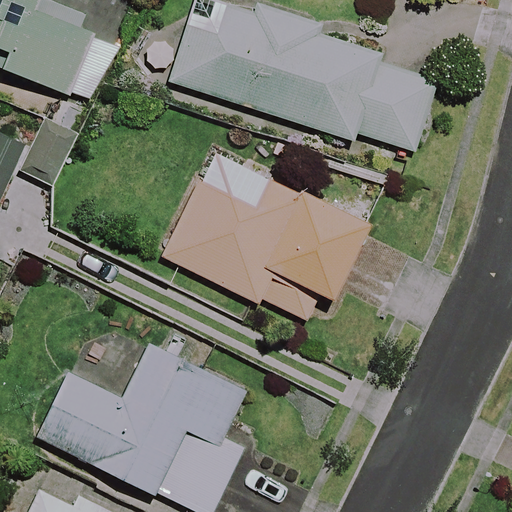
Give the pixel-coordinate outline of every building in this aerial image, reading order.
[(84,33),(89,21),(43,3),(44,0),(0,0),(0,57),(1,58),(0,61),(0,76),(99,116),(125,50),(84,33)] [(191,0),(165,86),(351,144),(353,139),(412,157),(435,83),(376,64),(378,56),(313,36),(317,25),(252,5),(249,16),(197,0),(191,0)] [(0,194),(20,145),(0,136),(0,194)] [(188,182),(153,258),(257,306),(270,277),(333,306),(366,233),(285,195),(292,181),(217,146),(198,186),(188,182)] [(248,394),(150,348),(123,404),(67,378),(37,442),(186,511),(213,511),(241,452),(225,444),(248,394)] [(112,511),(76,495),(70,507),(34,490),(23,511),(112,511)]
